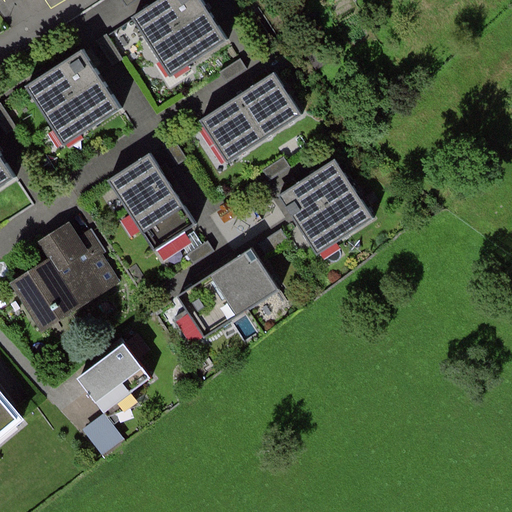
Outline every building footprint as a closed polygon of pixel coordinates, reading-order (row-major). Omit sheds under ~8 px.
[(197,0),(171,0),(135,24),(171,79),(227,44),(197,0)] [(117,115),(80,60),(28,94),(65,150),(117,115)] [(273,80),(202,123),(227,164),(299,121),(273,80)] [(109,183),(156,253),(197,226),(183,205),(161,172),(150,156),(109,183)] [(0,158),(0,189),(14,180),(0,158)] [(333,167),(283,201),(321,255),(370,221),(333,167)] [(45,264),(14,284),(43,330),(83,304),(80,298),(91,291),(94,296),(118,281),(100,254),(105,251),(92,231),(79,240),(69,225),(41,242),(54,262),(51,264),(47,267),(45,264)] [(212,274),(179,296),(206,338),(281,290),(253,248),(228,265),(212,274)] [(121,347),(80,378),(106,412),(152,378),(127,343),(121,347)] [(0,438),(24,418),(0,391),(0,438)]
